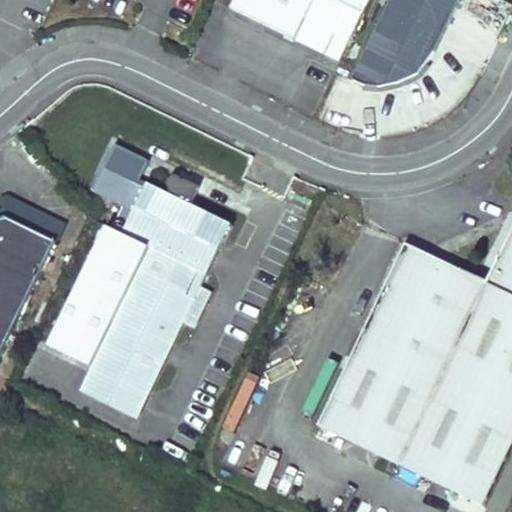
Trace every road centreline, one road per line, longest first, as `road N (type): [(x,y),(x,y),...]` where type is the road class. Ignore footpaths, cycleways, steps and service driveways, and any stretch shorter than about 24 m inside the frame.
road 1 (residential): [(511,91),(474,139),(422,168),(391,173),(328,165),(107,60),(64,64),(0,114)]
road 2 (unknown): [(422,168),(309,401),(302,443),(322,463),(433,511)]
road 3 (unknown): [(294,149),(172,443)]
